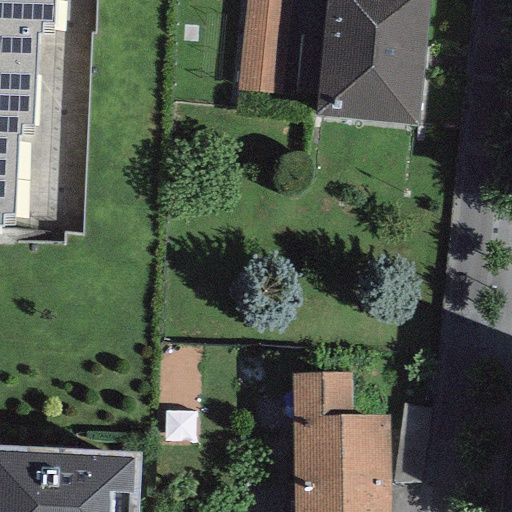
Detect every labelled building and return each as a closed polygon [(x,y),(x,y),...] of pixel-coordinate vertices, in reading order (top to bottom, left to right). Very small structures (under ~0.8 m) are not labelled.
[(0,0),(0,253),(3,254),(3,244),(11,244),(15,167),(18,167),(19,156),(29,157),(34,64),(40,64),(41,54),(52,55),(55,0),(0,0)] [(292,0),(247,0),(242,93),(286,96),(292,0)] [(432,0),(326,0),(319,129),(425,135),(432,0)] [(354,366),(289,368),(292,511),(391,511),(389,408),(355,409),(354,366)] [(139,511),(143,445),(0,436),(0,511),(139,511)]
